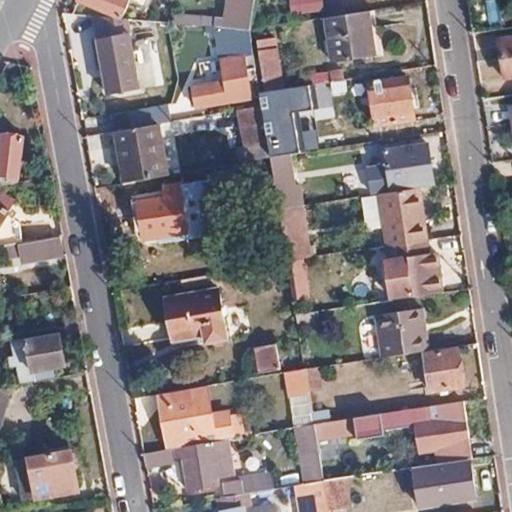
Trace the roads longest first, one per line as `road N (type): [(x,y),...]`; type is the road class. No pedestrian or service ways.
road 1 (residential): [(30,0),(51,51),(134,511)]
road 2 (residential): [(511,432),(445,0)]
